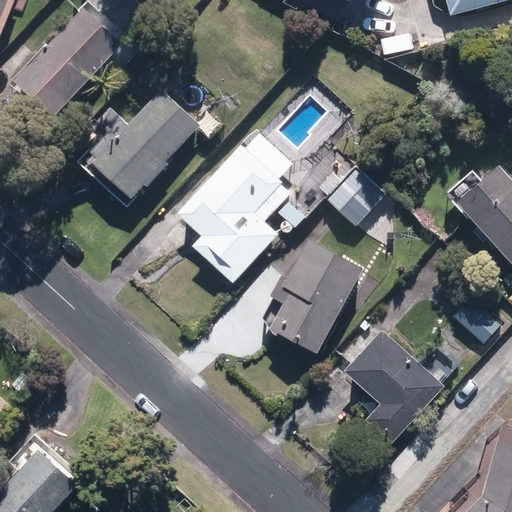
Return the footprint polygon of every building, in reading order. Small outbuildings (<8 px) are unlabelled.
[(310,0),(343,18),(353,0),(310,0)] [(454,0),(458,11),(496,0),(454,0)] [(53,14),(59,19),(68,10),(62,5),(53,14)] [(5,83),(47,116),(116,46),(79,8),(5,83)] [(101,132),(92,141),(140,188),(203,122),(166,87),(133,122),(115,104),(94,126),(101,132)] [(199,241),(238,278),(281,232),(256,208),(285,179),(247,143),(186,206),(210,230),(199,241)] [(511,169),(504,162),(489,176),(479,165),(449,192),(472,217),(476,214),(485,225),(481,228),(492,240),(496,236),(511,253),(511,169)] [(335,196),(363,222),(388,195),(360,169),(335,196)] [(301,283),(279,323),(325,348),(370,263),(316,234),(291,278),(301,283)] [(449,316),(480,344),(497,325),(467,297),(449,316)] [(388,402),(374,417),(396,438),(448,383),(389,327),(352,368),(388,402)] [(425,360),(441,375),(455,360),(439,345),(425,360)] [(490,491),(469,511),(511,511),(511,424),(509,424),(490,491)] [(45,447),(0,494),(0,511),(53,511),(82,481),(45,447)]
